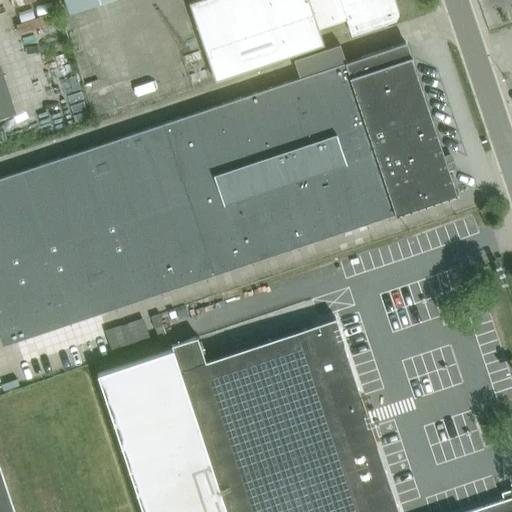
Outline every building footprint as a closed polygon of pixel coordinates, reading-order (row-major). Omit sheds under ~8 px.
[(65,0),(70,14),(89,8),(98,4),(110,0),(65,0)] [(351,35),(394,21),(397,15),(392,0),(197,0),(189,3),(215,81),(319,46),(314,30),(346,20),(351,35)] [(406,42),(0,177),(0,341),(1,345),(394,215),(394,216),(457,195),(456,193),(455,193),(448,173),(446,174),(441,159),(443,158),(410,59),(411,59),(406,42)] [(176,310),(179,319),(188,317),(185,307),(176,310)] [(150,317),(154,328),(162,325),(158,314),(150,317)] [(97,374),(142,511),(511,511),(511,492),(502,496),(503,499),(465,511),(396,511),(377,452),(360,401),(333,321),(335,320),(334,318),(205,361),(197,337),(171,345),(172,349),(97,374)] [(387,392),(360,401),(377,452),(404,442),(387,392)] [(0,511),(14,511),(0,470),(0,511)]
